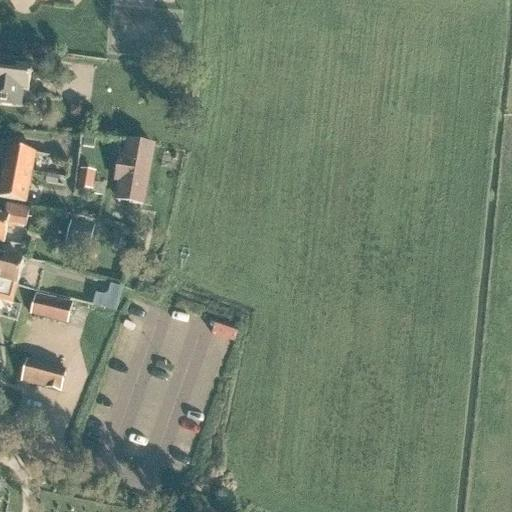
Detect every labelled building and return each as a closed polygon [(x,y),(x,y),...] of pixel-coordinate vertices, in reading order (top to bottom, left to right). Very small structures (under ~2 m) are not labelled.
[(0,65),(0,106),(21,109),(23,93),(29,94),(32,69),(0,65)] [(128,123),(156,128),(166,78),(138,72),(128,123)] [(87,109),(80,104),(72,107),(71,115),(78,121),(86,118),(87,109)] [(157,146),(127,141),(121,171),(118,171),(116,182),(118,182),(115,202),(145,208),(157,146)] [(85,142),(84,149),(94,150),(95,143),(85,142)] [(8,150),(3,178),(0,192),(0,200),(27,205),(36,155),(8,150)] [(80,171),(76,193),(92,196),(96,174),(80,171)] [(48,178),(46,185),(57,187),(58,179),(48,178)] [(26,229),(29,213),(6,208),(4,219),(0,218),(0,245),(4,246),(8,225),(26,229)] [(95,229),(71,223),(65,246),(89,252),(95,229)] [(0,282),(17,287),(23,264),(0,257),(0,282)] [(0,302),(12,306),(17,287),(0,282),(0,302)] [(109,296),(104,311),(116,314),(122,292),(110,289),(109,296)] [(36,296),(31,317),(67,326),(73,306),(36,296)] [(67,373),(27,362),(21,384),(61,395),(67,373)]
